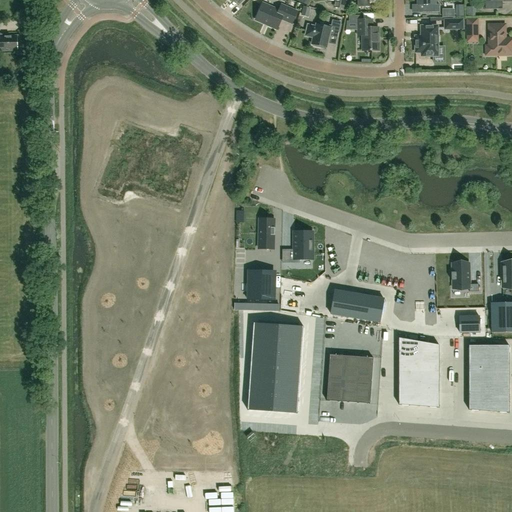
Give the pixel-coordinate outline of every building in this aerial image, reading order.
[(329,0),(335,1),(334,7),(345,9),(346,0),(329,0)] [(438,4),(436,4),(435,0),(418,0),(419,5),(422,5),(422,12),(439,12),(438,4)] [(511,0),(491,0),(491,1),(485,1),(485,9),(497,9),(497,1),(511,0)] [(262,3),(256,18),(258,19),(257,20),(262,22),(263,21),(267,23),(267,25),(277,29),(281,18),(292,23),(297,12),(281,4),(279,10),(262,3)] [(466,19),(466,39),(478,39),(478,19),(466,19)] [(313,38),(312,39),(311,44),(313,44),(313,46),(324,48),(324,46),(326,47),(327,42),(335,44),(340,22),(332,20),(331,25),(325,24),(325,26),(316,24),(315,26),(307,24),(305,36),(313,38)] [(347,22),(346,30),(358,30),(358,36),(362,36),(362,51),(378,51),(378,28),(372,28),(372,20),(361,20),(360,20),(358,20),(358,22),(349,22),(347,22)] [(463,20),(444,20),(445,29),(463,29),(463,20)] [(486,46),(486,55),(511,54),(511,38),(505,39),(505,25),(489,25),(489,46),(486,46)] [(415,36),(415,53),(421,53),(421,56),(433,56),(433,64),(444,63),(444,48),(438,48),(437,29),(437,26),(421,26),(421,36),(415,36)] [(18,47),(17,36),(7,36),(7,34),(0,34),(0,49),(16,49),(16,47),(18,47)] [(259,219),(258,249),(273,249),(274,219),(259,219)] [(294,232),(294,259),(312,259),(312,232),(294,232)] [(451,272),(451,280),(453,280),(453,289),(469,288),(469,292),(478,292),(478,284),(469,284),(469,263),(452,264),(452,272),(451,272)] [(511,263),(501,264),(501,289),(511,289),(511,263)] [(247,273),(247,303),(274,303),(274,273),(247,273)] [(335,290),(331,314),(380,323),(384,299),(335,290)] [(511,301),(491,301),(491,331),(507,331),(507,315),(511,315),(511,301)] [(479,316),(459,317),(459,333),(479,332),(479,316)] [(253,323),(247,410),(297,414),(303,326),(253,323)] [(398,338),(398,405),(439,408),(439,345),(398,338)] [(468,345),(468,410),(509,413),(509,345),(468,345)] [(329,355),(326,401),(370,404),(373,358),(329,355)] [(105,504),(118,504),(118,495),(105,495),(105,504)]
